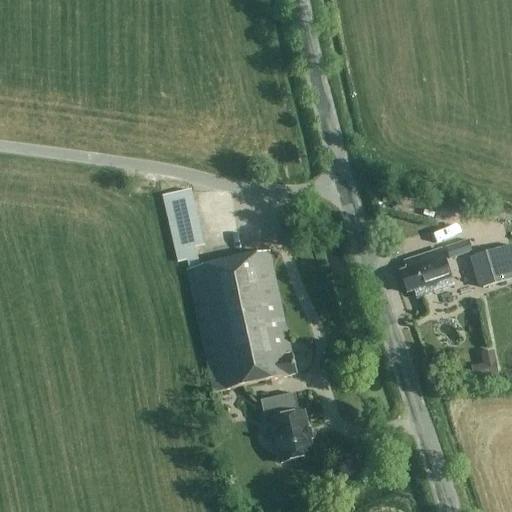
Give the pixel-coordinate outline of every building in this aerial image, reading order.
[(268,254),(199,268),(195,248),(202,247),(190,190),(163,196),(177,265),(188,263),(189,269),(186,270),(212,394),(294,377),(268,254)] [(445,249),(449,260),(473,253),(469,241),(445,249)] [(478,289),(511,279),(511,254),(510,247),(470,259),(478,289)] [(414,292),(417,300),(452,287),(440,250),(404,262),(406,270),(399,272),(406,295),(414,292)] [(482,351),(484,362),(474,364),(476,379),(503,376),(499,348),(482,351)] [(301,413),(296,414),(292,395),(258,402),(263,428),(269,426),(277,465),(311,458),(301,413)]
